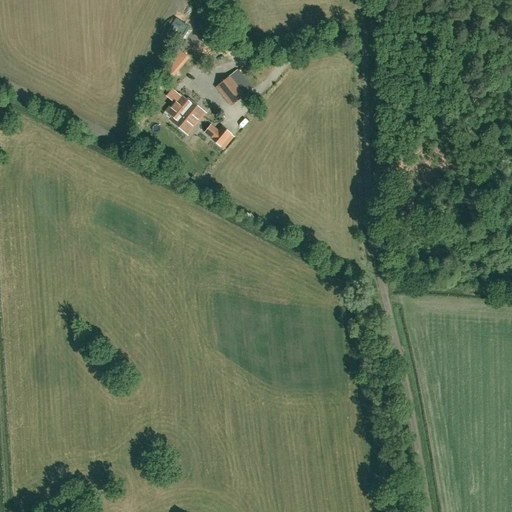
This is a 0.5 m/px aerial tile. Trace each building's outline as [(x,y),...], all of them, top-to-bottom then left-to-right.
[(226,7),(214,1),(205,20),(217,25),(226,7)] [(155,76),(166,84),(186,57),(176,49),(155,76)] [(217,87),(232,105),(252,89),(237,70),(217,87)] [(187,134),(205,113),(188,99),(187,101),(180,95),(166,112),(173,118),(171,121),(187,134)] [(230,133),(225,129),(223,127),(219,131),(211,124),(204,133),(212,139),(220,146),(230,133)]
